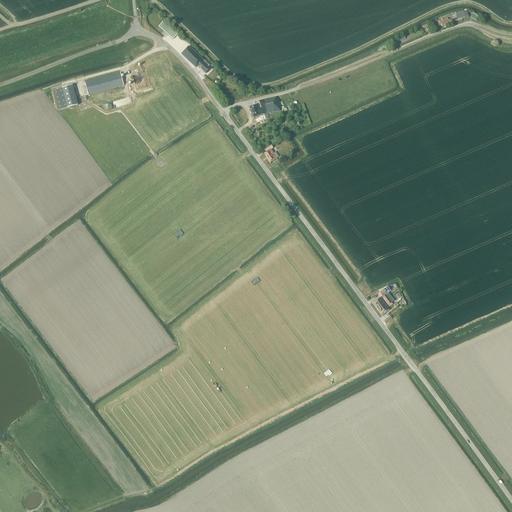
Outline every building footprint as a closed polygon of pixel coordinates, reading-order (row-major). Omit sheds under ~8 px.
[(442,27),(449,24),(453,22),(451,17),(449,17),(448,17),(437,21),(439,26),(441,25),(442,27)] [(173,39),(178,34),(175,32),(175,33),(163,22),(159,27),(173,39)] [(203,61),(189,47),(182,54),(196,68),(198,66),(205,74),(210,69),(208,67),(209,66),(203,60),(203,61)] [(124,86),(120,73),(85,82),(88,95),(124,86)] [(72,86),(62,88),(53,91),(58,111),(78,106),(72,86)] [(256,122),(263,120),(266,119),(264,114),(280,111),(276,98),(259,101),(261,108),(257,110),(255,105),(250,107),(253,118),(259,116),(259,115),(261,115),(262,116),(254,118),(256,122)] [(271,145),(264,150),(266,153),(264,154),(270,163),(277,159),(271,150),(272,149),(273,148),(271,145)] [(384,289),(379,293),(382,297),(390,291),(387,288),(384,290),(384,289)] [(388,305),(391,303),(394,301),(389,295),(386,296),(386,295),(383,298),(388,305)] [(372,304),(382,316),(389,310),(380,298),(372,304)]
